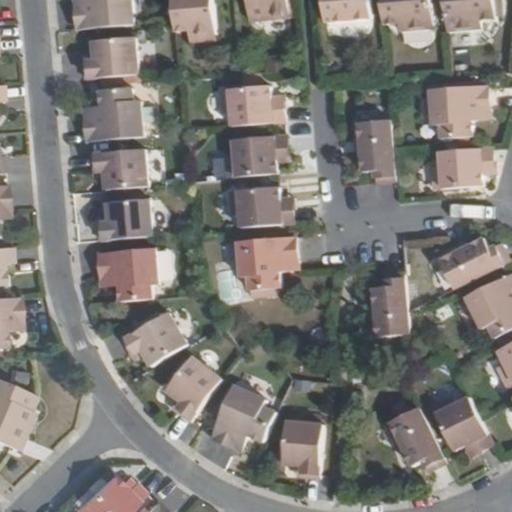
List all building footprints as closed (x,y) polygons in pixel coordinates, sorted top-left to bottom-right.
[(90,0),(91,3),(76,4),(79,31),(137,26),(134,0),(90,0)] [(191,38),(217,35),(213,0),(174,0),(178,33),(190,32),(191,38)] [(288,0),(248,0),(251,20),(290,17),(288,0)] [(374,0),(325,0),(329,36),(361,33),(361,25),(377,24),(374,0)] [(415,36),(449,33),(446,0),(396,0),(399,29),(414,28),(415,36)] [(446,0),(449,33),(482,30),(482,22),(497,21),(496,15),(495,0),(446,0)] [(495,0),(496,15),(503,14),(501,0),(495,0)] [(217,35),(191,38),(191,44),(217,42),(217,35)] [(95,42),(96,57),(97,63),(86,64),(88,80),(141,75),(138,38),(95,42)] [(242,78),(243,85),(258,84),(258,89),(261,89),(260,76),(242,78)] [(105,108),(100,108),(101,115),(87,116),(89,143),(147,137),(143,102),(136,102),(135,88),(103,91),(105,108)] [(232,115),(233,128),(287,123),(285,109),(274,110),(272,99),(271,88),(258,89),(244,90),(222,92),(224,116),(232,115)] [(494,88),(436,92),(439,127),(447,127),(448,141),(480,139),(479,123),(483,123),(482,115),(496,114),(494,88)] [(420,98),(423,123),(433,122),(430,97),(420,98)] [(286,98),(272,99),(274,110),(285,109),(287,109),(286,98)] [(101,115),(100,108),(86,109),(87,116),(101,115)] [(497,122),(496,114),(482,115),(483,123),(497,122)] [(399,183),(393,121),(355,125),(357,142),(363,146),(363,151),(366,174),(377,173),(378,185),(399,183)] [(278,152),(289,151),(288,136),(235,141),(237,155),(229,156),(231,180),(280,175),(279,163),(278,152)] [(492,149),(440,153),(441,168),(433,168),(435,192),(484,188),(484,176),(483,166),(494,165),(492,149)] [(94,155),(96,171),(106,170),(107,177),(108,191),(151,188),(148,150),(94,155)] [(292,150),(289,151),(278,152),(279,163),(293,162),(292,150)] [(0,173),(8,173),(7,157),(0,157),(0,173)] [(496,165),(494,165),(483,166),(484,176),(497,175),(496,165)] [(7,186),(0,186),(0,212),(9,212),(7,186)] [(242,215),(244,229),(297,224),(296,210),(284,210),(283,200),(282,188),(232,193),(234,216),(242,215)] [(284,210),(296,210),(298,210),(297,199),(283,200),(284,210)] [(101,226),(102,242),(156,238),(152,200),(110,203),(111,218),(111,225),(101,226)] [(254,291),(256,291),(280,289),(285,289),(284,273),(288,273),(287,265),(300,264),(297,238),(241,244),(245,280),(252,279),(254,291)] [(433,261),(450,295),(505,268),(495,250),(486,255),(480,244),(460,254),(456,256),(449,254),(433,261)] [(13,249),(0,249),(0,286),(3,286),(2,272),(0,271),(0,265),(14,265),(13,249)] [(101,255),(103,281),(117,279),(118,286),(122,286),(123,302),(155,300),(154,285),(162,285),(158,249),(101,255)] [(301,272),(300,264),(287,265),(288,273),(301,272)] [(511,278),(461,304),(478,336),(485,332),(491,345),(511,334),(511,278)] [(104,288),(118,286),(117,279),(103,281),(104,288)] [(280,289),(256,291),(256,298),(280,296),(280,289)] [(382,335),(376,341),(378,358),(416,355),(410,294),(390,297),(391,307),(379,309),(381,331),(382,335)] [(21,298),(0,299),(0,348),(5,348),(4,332),(8,332),(8,325),(22,324),(21,298)] [(125,341),(134,355),(142,350),(146,356),(153,368),(190,346),(171,314),(125,341)] [(511,389),(511,348),(494,357),(501,370),(494,374),(504,393),(511,389)] [(137,361),(146,356),(142,350),(134,355),(137,361)] [(192,423),(225,381),(195,358),(169,392),(181,401),(186,405),(180,414),(192,423)] [(0,444),(18,451),(30,423),(26,421),(30,412),(36,397),(0,381),(0,444)] [(243,437),(250,440),(251,436),(267,443),(279,414),(266,408),(269,402),(237,387),(214,440),(238,451),(243,437)] [(498,446),(483,418),(474,399),(461,405),(457,398),(437,408),(460,452),(469,448),(478,443),(484,453),(498,446)] [(175,409),(180,414),(186,405),(181,401),(175,409)] [(390,426),(398,442),(404,443),(407,448),(417,468),(427,463),(433,473),(451,464),(423,410),(390,426)] [(326,426),(289,423),(286,465),(300,467),(306,467),(306,478),(321,479),(326,426)] [(243,437),(238,451),(244,453),(250,440),(243,437)] [(402,451),(407,448),(404,443),(398,442),(402,451)] [(485,455),(484,453),(478,443),(469,448),(475,460),(485,455)] [(131,511),(147,497),(136,485),(125,495),(122,491),(122,488),(113,478),(77,511),(131,511)] [(131,479),(122,488),(122,491),(125,495),(136,485),(131,479)]
